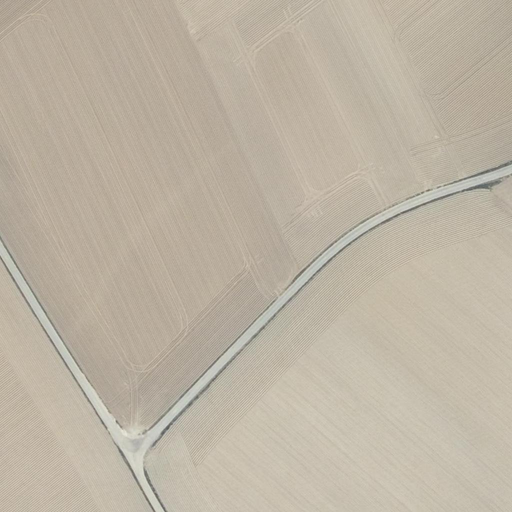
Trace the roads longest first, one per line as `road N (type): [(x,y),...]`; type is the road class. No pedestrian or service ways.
road 1 (unclassified): [(129,456),(338,248),(410,204),(511,168)]
road 2 (unclassified): [(129,456),(0,242)]
